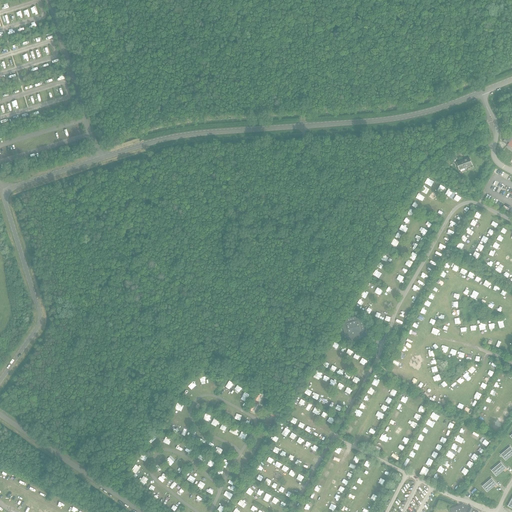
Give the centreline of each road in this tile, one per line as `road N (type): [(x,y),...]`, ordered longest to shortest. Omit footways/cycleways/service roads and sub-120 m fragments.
road 1 (tertiary): [(97,159),(190,134),(400,117),(511,80)]
road 2 (unclassified): [(0,383),(41,323),(2,190),(97,159)]
road 3 (track): [(200,511),(153,477),(153,447),(180,451),(220,486)]
road 4 (unclassified): [(97,159),(48,0)]
road 5 (unknown): [(245,0),(239,39),(296,83),(304,128)]
road 6 (track): [(238,448),(199,427),(190,416),(192,398),(205,393),(256,420)]
